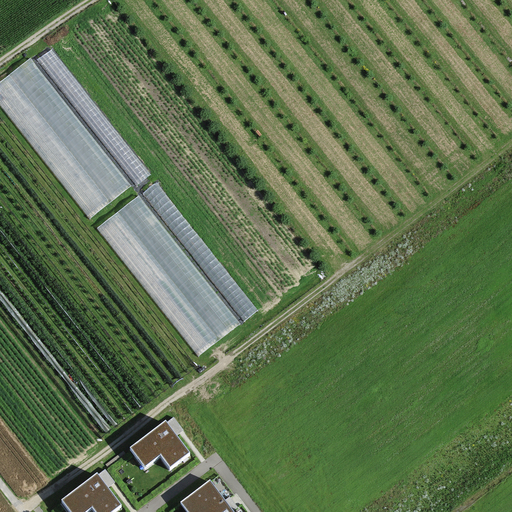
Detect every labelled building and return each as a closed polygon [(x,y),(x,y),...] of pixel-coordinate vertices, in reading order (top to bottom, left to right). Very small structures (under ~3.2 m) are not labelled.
[(63,84),(59,87),(62,91),(73,82),(48,53),(37,62),(55,83),(59,80),(63,84)] [(35,58),(0,82),(0,104),(22,109),(30,121),(35,122),(40,129),(39,137),(46,139),(53,149),(52,155),(58,150),(59,152),(70,155),(74,138),(79,139),(85,134),(76,132),(81,129),(81,127),(35,58)] [(101,208),(131,186),(125,178),(118,183),(117,181),(94,198),(101,208)] [(142,197),(100,226),(115,248),(135,235),(131,229),(147,218),(154,227),(160,222),(142,197)] [(140,265),(144,268),(138,271),(135,265),(135,272),(143,280),(146,286),(158,299),(171,299),(173,299),(183,299),(185,305),(189,301),(185,291),(187,267),(191,271),(199,267),(174,242),(173,242),(167,230),(166,248),(146,247),(142,242),(138,246),(134,246),(125,250),(140,251),(145,261),(140,265)] [(199,355),(241,325),(223,301),(214,307),(218,313),(214,316),(210,310),(199,318),(203,323),(185,336),(199,355)] [(130,451),(145,471),(160,459),(170,472),(190,456),(166,424),(130,451)] [(62,503),(68,511),(90,511),(92,511),(116,511),(122,508),(97,476),(62,503)] [(230,511),(228,508),(210,485),(181,507),(185,511),(230,511)]
